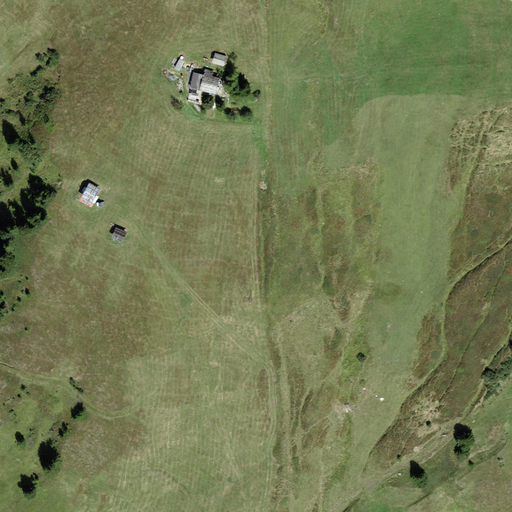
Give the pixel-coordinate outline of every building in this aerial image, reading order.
[(214,53),(211,64),(224,67),(226,56),(214,53)] [(180,71),(184,62),(179,60),(175,68),(180,71)] [(204,75),(193,73),(189,88),(215,94),(219,79),(211,77),(204,75)] [(199,95),(190,92),(188,99),(197,101),(199,95)] [(89,182),(80,198),(92,205),(101,189),(89,182)] [(127,233),(116,228),(111,238),(122,243),(127,233)]
